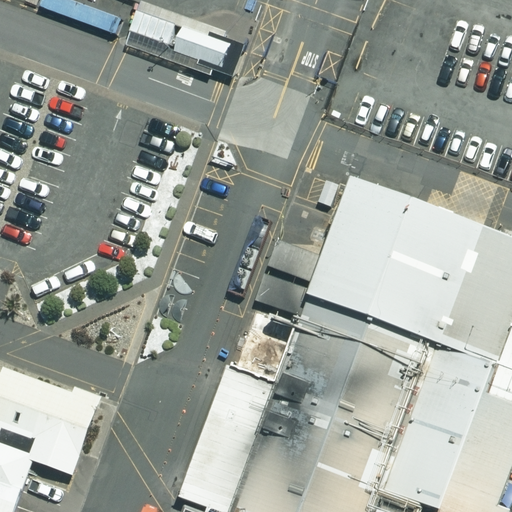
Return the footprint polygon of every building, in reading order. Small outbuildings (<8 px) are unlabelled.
[(129,23),(68,0),(51,0),(47,11),(123,40),(129,23)] [(182,31),(144,16),(137,35),(175,50),(182,31)] [(241,49),(192,33),(184,57),(233,73),(241,49)] [(511,511),(511,240),(368,188),(339,265),(283,245),(187,506),(192,507),(190,511),(511,511)] [(0,511),(23,511),(41,465),(81,480),(108,407),(13,372),(0,406),(0,511)]
